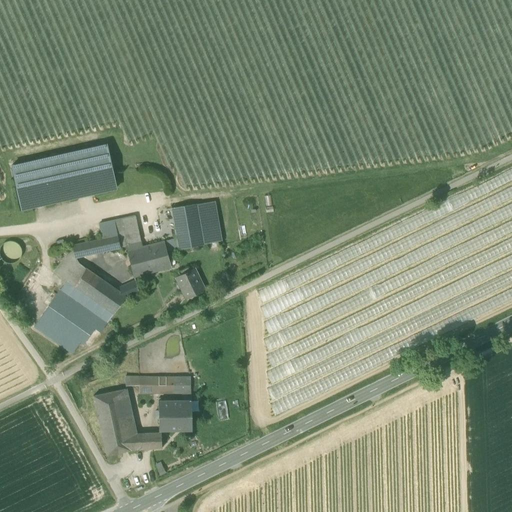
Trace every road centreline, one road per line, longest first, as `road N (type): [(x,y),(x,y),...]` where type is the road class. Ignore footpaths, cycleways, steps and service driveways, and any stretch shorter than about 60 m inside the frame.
road 1 (secondary): [(511,324),(129,511)]
road 2 (residential): [(0,303),(54,381),(123,511)]
